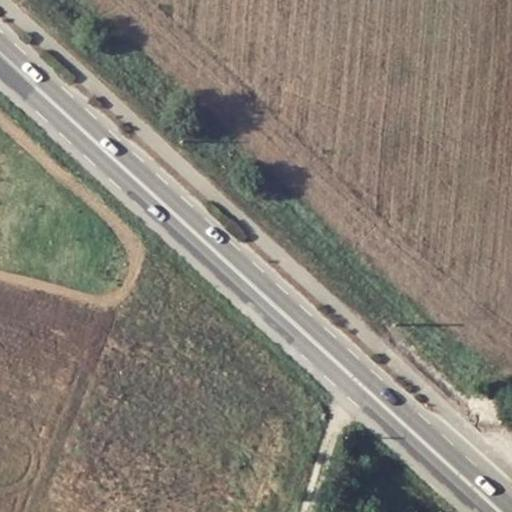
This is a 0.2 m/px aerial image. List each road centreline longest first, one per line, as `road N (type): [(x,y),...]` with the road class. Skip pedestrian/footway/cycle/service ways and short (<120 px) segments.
road 1 (secondary): [(511,511),(0,39)]
road 2 (track): [(354,366),(292,511)]
